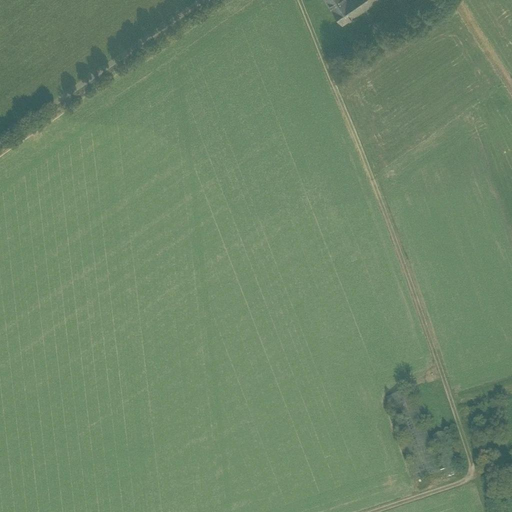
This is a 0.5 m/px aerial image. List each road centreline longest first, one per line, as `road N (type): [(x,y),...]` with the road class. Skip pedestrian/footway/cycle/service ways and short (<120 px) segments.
road 1 (track): [(474,478),(372,176),(302,0)]
road 2 (unclassified): [(0,141),(203,0)]
